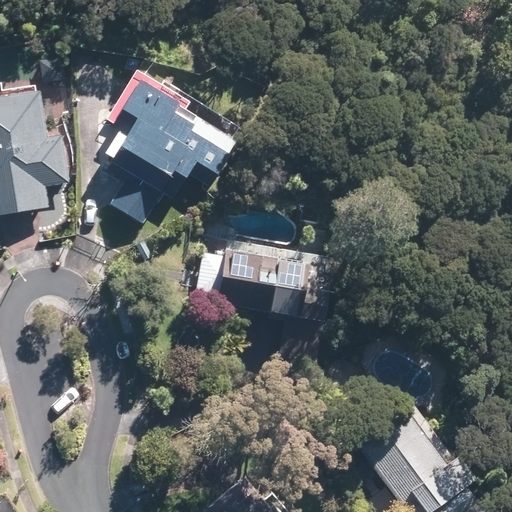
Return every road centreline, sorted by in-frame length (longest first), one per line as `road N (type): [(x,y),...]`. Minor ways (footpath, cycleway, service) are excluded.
road 1 (residential): [(31,286),(82,292),(104,319),(111,383),(85,511)]
road 2 (residential): [(79,511),(35,437),(9,332),(10,304),(31,286)]
